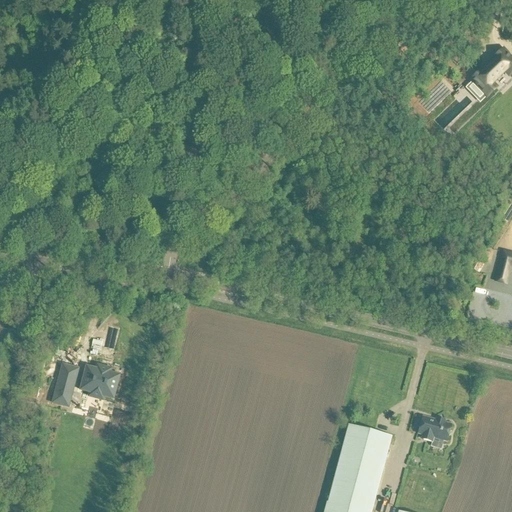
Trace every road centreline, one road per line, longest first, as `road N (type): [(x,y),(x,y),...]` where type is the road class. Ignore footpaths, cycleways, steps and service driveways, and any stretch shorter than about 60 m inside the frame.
road 1 (unclassified): [(167,275),(175,250),(430,0)]
road 2 (secondary): [(511,354),(167,275)]
road 3 (secondary): [(0,260),(167,275)]
